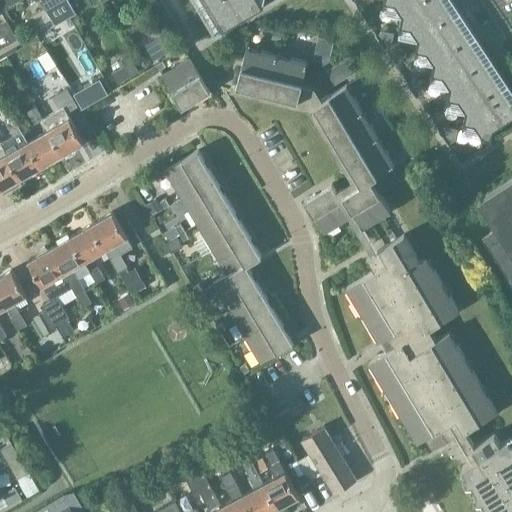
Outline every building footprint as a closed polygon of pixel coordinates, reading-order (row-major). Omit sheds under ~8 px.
[(12,1),(14,0),(0,0),(0,1),(4,8),(13,3),(12,1)] [(204,0),(222,30),(264,5),(265,5),(263,4),(260,0),(204,0)] [(511,97),(488,62),(447,0),(384,0),(384,6),(385,6),(386,1),(396,3),(403,14),(400,30),(401,30),(402,25),(412,27),(419,38),(415,54),(417,54),(418,49),(428,51),(435,62),(431,78),(433,78),(434,73),(444,75),(451,86),(450,86),(447,102),(449,102),(450,97),(459,99),(467,110),(466,110),(463,126),(465,126),(466,121),(475,123),(483,134),(482,134),(482,136),(492,138),(494,128),(511,116),(511,97)] [(51,20),(45,9),(31,17),(37,28),(51,20)] [(0,26),(0,40),(4,47),(17,40),(7,22),(0,26)] [(381,42),(395,33),(384,30),(377,35),(377,34),(376,35),(381,42)] [(395,33),(381,42),(385,49),(386,48),(393,44),(395,33)] [(319,36),(317,44),(325,46),(327,38),(319,36)] [(333,48),(334,43),(335,40),(327,38),(325,46),(333,48)] [(317,44),(315,52),(323,54),(325,46),(317,44)] [(333,48),(325,46),(323,54),(331,56),(333,48)] [(247,47),(238,85),(299,100),(308,62),(247,47)] [(48,51),(39,57),(47,70),(56,64),(48,51)] [(315,52),(313,60),(321,62),(323,54),(315,52)] [(321,62),(323,65),(329,61),(331,56),(323,54),(321,62)] [(183,108),(211,92),(191,58),(163,75),(183,108)] [(344,69),(351,65),(347,58),(340,62),(344,69)] [(112,72),(119,83),(140,70),(134,60),(112,72)] [(344,69),(340,62),(334,66),(338,73),(344,69)] [(163,63),(156,67),(160,73),(166,69),(163,63)] [(349,76),(355,72),(351,65),(344,69),(349,76)] [(331,77),(338,73),(334,66),(327,71),(331,77)] [(349,76),(344,69),(338,73),(342,80),(349,76)] [(338,73),(331,77),(335,84),(342,80),(338,73)] [(412,90),(427,80),(416,78),(409,83),(409,82),(408,83),(412,90)] [(100,79),(75,93),(83,107),(108,93),(100,79)] [(427,80),(412,90),(417,97),(418,96),(424,92),(427,80)] [(395,164),(379,138),(347,84),(314,104),(361,183),(343,193),(363,227),(391,210),(380,191),(399,180),(391,167),(395,164)] [(49,131),(64,156),(85,144),(68,114),(78,109),(68,91),(50,101),(57,113),(44,121),(49,131)] [(36,125),(44,121),(37,109),(29,113),(36,125)] [(2,144),(22,180),(43,168),(28,143),(16,121),(9,125),(15,137),(2,144)] [(444,138),(459,129),(447,126),(441,131),(441,130),(440,131),(444,138)] [(459,129),(444,138),(449,145),(450,144),(456,140),(459,129)] [(64,156),(49,131),(28,143),(43,168),(64,156)] [(2,144),(0,141),(0,191),(0,192),(2,191),(5,194),(13,189),(13,185),(22,180),(2,144)] [(215,177),(199,150),(165,170),(182,197),(215,177)] [(511,170),(511,181),(480,203),(498,230),(484,239),(511,281),(511,169),(511,170)] [(215,177),(182,197),(197,223),(230,203),(215,177)] [(305,201),(324,234),(352,217),(332,184),(305,201)] [(167,197),(162,200),(166,207),(171,204),(167,197)] [(157,198),(147,204),(152,213),(162,207),(157,198)] [(213,249),(246,229),(230,203),(197,223),(213,249)] [(113,211),(92,224),(106,248),(118,271),(126,266),(128,265),(121,253),(133,246),(113,211)] [(181,233),(186,230),(182,223),(177,226),(181,233)] [(92,224),(71,236),(85,260),(106,248),(92,224)] [(176,226),(165,232),(170,241),(181,234),(180,234),(176,226)] [(247,264),(247,265),(262,257),(246,229),(213,249),(228,274),(228,275),(247,264)] [(186,230),(181,233),(185,240),(190,237),(186,230)] [(511,511),(511,442),(509,438),(501,443),(495,433),(475,445),(466,430),(498,411),(450,331),(437,339),(430,328),(459,310),(427,256),(420,260),(404,234),(370,255),(378,268),(347,286),(380,340),(393,332),(400,344),(370,361),(418,441),(425,437),(433,450),(458,435),(473,460),(463,466),(467,473),(467,482),(472,482),(477,490),(478,499),(483,499),(488,507),(487,511),(511,511)] [(71,236),(50,247),(64,272),(72,286),(77,294),(85,289),(86,289),(79,277),(73,267),(85,260),(71,236)] [(177,238),(168,244),(172,252),(182,246),(177,238)] [(38,254),(28,260),(42,285),(51,300),(43,304),(55,326),(57,324),(67,319),(69,318),(61,304),(56,296),(72,286),(64,272),(50,247),(49,248),(45,246),(37,250),(38,254)] [(229,310),(262,290),(247,265),(247,264),(228,275),(228,274),(213,283),(229,310)] [(126,266),(118,271),(131,293),(136,290),(146,285),(135,267),(129,271),(126,266)] [(99,268),(91,272),(98,284),(106,280),(99,268)] [(12,271),(0,278),(0,298),(5,307),(18,329),(27,324),(20,313),(14,302),(26,295),(12,271)] [(195,289),(199,296),(204,293),(200,286),(195,289)] [(85,289),(77,294),(77,295),(83,304),(91,299),(85,289)] [(245,336),(278,316),(262,290),(229,310),(245,336)] [(199,296),(203,303),(208,300),(204,293),(199,296)] [(131,297),(122,302),(125,309),(135,303),(131,297)] [(46,311),(34,318),(44,336),(56,329),(46,311)] [(294,343),(278,316),(245,336),(261,363),(294,343)] [(223,325),(218,328),(222,335),(227,332),(223,325)] [(247,366),(242,368),(246,375),(251,373),(247,366)] [(0,423),(0,422),(0,441),(8,437),(0,423)] [(332,438),(324,425),(302,439),(310,451),(332,438)] [(332,438),(310,451),(311,453),(323,473),(335,493),(342,489),(357,480),(358,479),(332,438)] [(10,466),(21,459),(13,445),(2,451),(10,466)] [(273,464),(270,466),(277,478),(265,484),(278,509),(300,498),(274,449),(267,453),(273,464)] [(247,451),(240,455),(245,464),(252,460),(247,451)] [(311,453),(298,460),(306,473),(311,480),(323,473),(311,453)] [(262,457),(253,462),(259,473),(268,467),(262,457)] [(21,459),(10,466),(29,498),(40,491),(21,459)] [(306,473),(298,460),(289,466),(296,478),(306,473)] [(244,495),(252,511),(273,511),(278,509),(265,484),(259,473),(253,462),(246,465),(252,476),(249,477),(255,489),(244,495)] [(225,511),(222,506),(201,466),(185,475),(196,496),(202,493),(212,511),(211,511),(197,511),(195,511),(225,511)] [(231,472),(221,477),(234,500),(222,506),(225,511),(252,511),(244,495),(231,472)] [(181,511),(176,503),(158,511),(181,511)]
